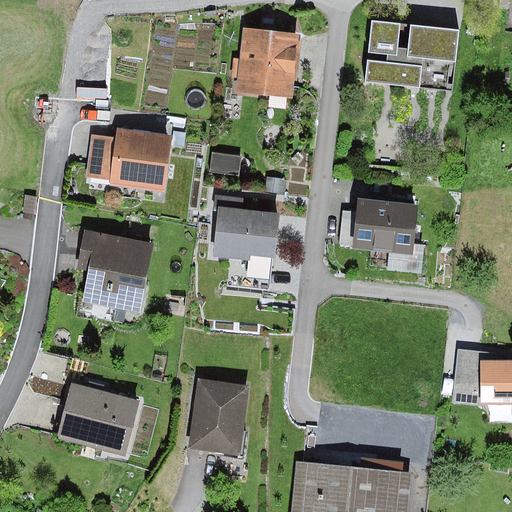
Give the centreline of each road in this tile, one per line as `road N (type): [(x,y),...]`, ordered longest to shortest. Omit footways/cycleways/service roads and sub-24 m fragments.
road 1 (residential): [(339,0),(311,282),(448,297),(471,308),(474,332)]
road 2 (residential): [(0,407),(34,314),(63,113)]
road 3 (track): [(214,0),(90,11)]
